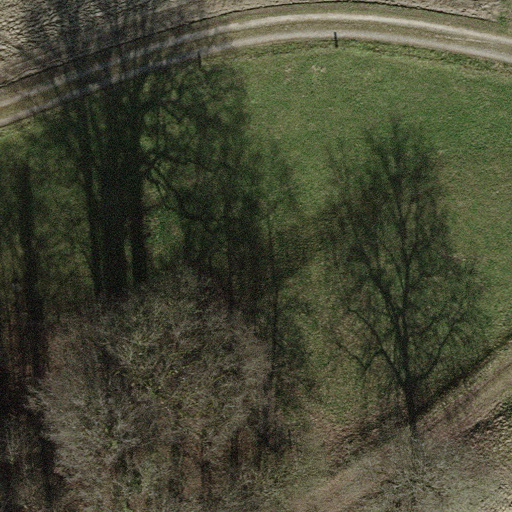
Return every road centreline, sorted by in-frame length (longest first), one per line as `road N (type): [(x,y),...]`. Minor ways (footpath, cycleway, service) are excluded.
road 1 (track): [(511,50),(413,28),(207,42),(0,114)]
road 2 (track): [(511,360),(372,468),(296,511)]
